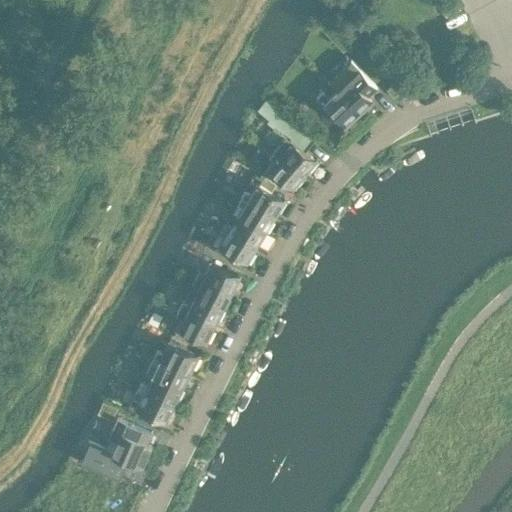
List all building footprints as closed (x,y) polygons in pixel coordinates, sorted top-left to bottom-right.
[(356,7),(346,13),(356,27),(365,21),(356,7)] [(353,42),(343,32),(333,41),(343,52),(353,42)] [(351,59),(328,80),(336,89),(339,87),(362,112),(369,105),(368,104),(372,100),(368,96),(377,87),(351,59)] [(323,90),(317,95),(345,125),(349,121),(351,122),(362,112),(339,87),(336,89),(329,96),(323,90)] [(277,147),(306,171),(317,158),(307,149),(315,139),(266,99),(257,110),(268,119),(266,122),(290,141),(286,146),(281,142),(277,147)] [(263,171),(277,181),(282,176),(294,186),(306,171),(277,147),(272,153),(276,157),(270,165),(263,171)] [(277,181),(263,171),(261,173),(259,178),(255,176),(247,190),(243,196),(276,215),(284,200),(270,191),(277,181)] [(239,214),(266,230),(276,215),(243,196),(239,203),(243,206),(239,214)] [(225,225),(257,245),(266,230),(239,214),(233,223),(228,220),(225,225)] [(257,245),(225,225),(221,232),(225,235),(220,244),(248,261),(257,245)] [(196,274),(232,291),(240,275),(210,260),(205,271),(199,268),(196,274)] [(194,293),(224,307),(232,291),(196,274),(193,281),(199,284),(194,293)] [(180,306),(216,323),(224,307),(194,293),(189,303),(183,300),(180,306)] [(216,323),(180,306),(177,313),(183,316),(178,325),(208,340),(216,323)] [(157,355),(193,372),(201,355),(171,341),(166,352),(160,349),(157,355)] [(155,374),(185,388),(193,372),(157,355),(153,362),(160,365),(155,374)] [(141,387),(177,404),(185,388),(155,374),(151,384),(144,381),(141,387)] [(177,404),(141,387),(138,394),(145,397),(140,408),(169,421),(177,404)] [(100,413),(112,419),(117,408),(104,402),(100,413)] [(156,432),(123,417),(119,415),(110,435),(108,434),(103,446),(147,466),(156,445),(151,442),(156,432)] [(100,468),(107,471),(115,453),(89,441),(81,460),(100,468)]
